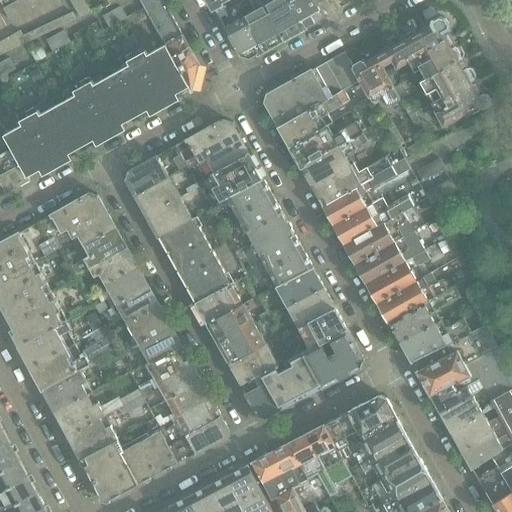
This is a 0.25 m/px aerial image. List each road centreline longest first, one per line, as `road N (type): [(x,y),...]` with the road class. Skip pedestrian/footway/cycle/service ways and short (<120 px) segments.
road 1 (residential): [(103,158),(256,437)]
road 2 (residential): [(387,361),(236,82)]
road 3 (residential): [(471,511),(387,361)]
road 4 (residential): [(0,364),(81,511)]
road 5 (residential): [(382,0),(236,82)]
road 6 (residential): [(108,511),(256,437)]
road 7 (residential): [(236,82),(103,158)]
road 8 (residential): [(256,437),(387,361)]
